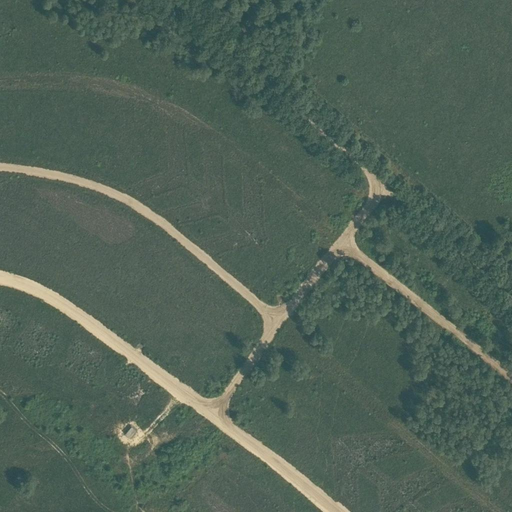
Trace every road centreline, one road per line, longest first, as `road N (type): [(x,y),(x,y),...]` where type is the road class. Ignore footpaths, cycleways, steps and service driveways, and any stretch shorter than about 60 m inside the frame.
road 1 (track): [(0,168),(83,180),(164,223),(277,322),(341,241),(511,385)]
road 2 (track): [(173,0),(511,294)]
road 3 (track): [(0,276),(70,308),(329,511)]
road 4 (track): [(109,511),(0,392)]
